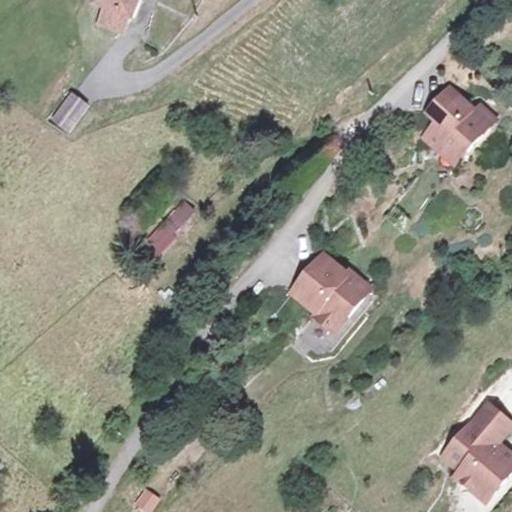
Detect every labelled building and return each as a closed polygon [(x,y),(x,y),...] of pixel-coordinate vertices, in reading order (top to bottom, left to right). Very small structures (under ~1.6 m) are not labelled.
[(148,0),(94,0),(110,7),(102,24),(132,37),(148,0)] [(68,134),(89,103),(70,90),(48,120),(68,134)] [(510,127),(454,95),(420,141),(453,172),(498,155),(510,127)] [(204,216),(185,201),(151,247),(170,261),(204,216)] [(384,297),(332,252),(294,295),(346,340),(384,297)] [(511,448),(511,417),(496,404),(446,461),(502,509),(511,498),(511,448),(511,449),(511,448)] [(143,488),(132,508),(139,511),(152,511),(161,498),(143,488)]
